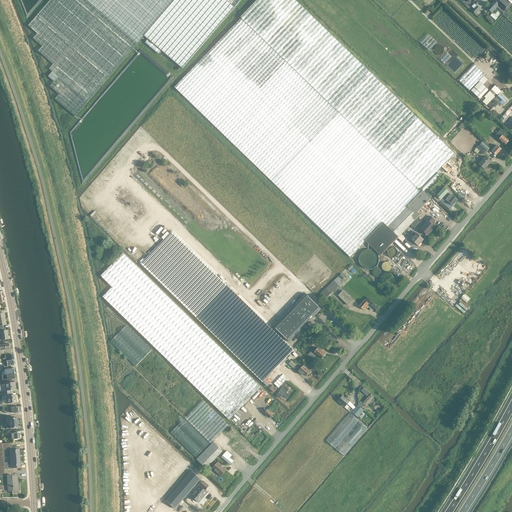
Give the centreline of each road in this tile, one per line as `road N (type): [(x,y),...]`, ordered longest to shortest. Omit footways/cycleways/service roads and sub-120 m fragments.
road 1 (unclassified): [(218,511),(511,166)]
road 2 (tertiary): [(33,503),(0,254)]
road 3 (motorway): [(511,405),(448,511)]
